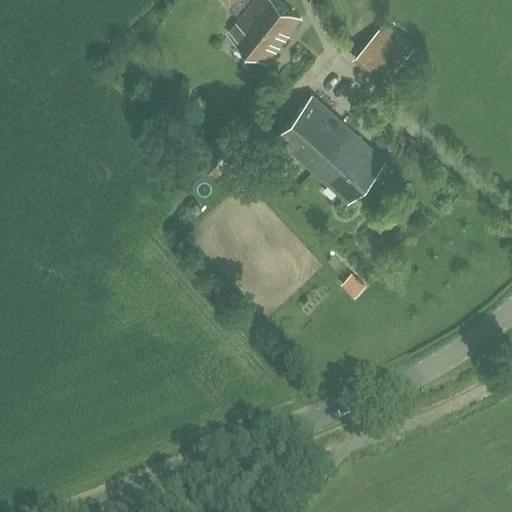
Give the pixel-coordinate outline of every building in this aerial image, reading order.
[(267,63),(301,19),(277,0),(253,0),(228,32),(267,63)] [(382,84),(416,47),(385,20),(352,57),(382,84)] [(385,161),(312,95),(276,134),(349,200),(385,161)] [(191,121),(201,115),(192,102),(182,108),(191,121)] [(196,202),(190,208),(196,215),(203,209),(196,202)] [(346,279),(359,292),(365,286),(353,273),(346,279)]
